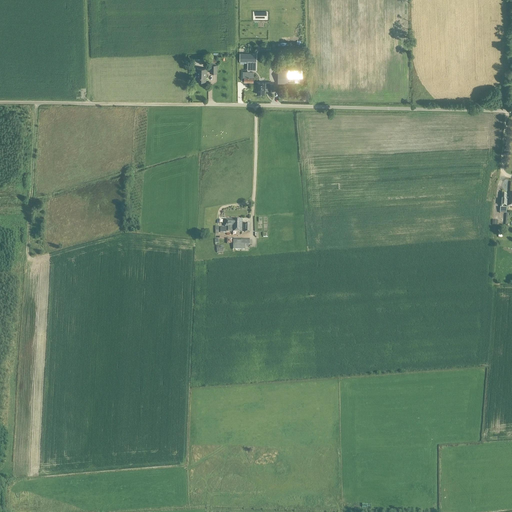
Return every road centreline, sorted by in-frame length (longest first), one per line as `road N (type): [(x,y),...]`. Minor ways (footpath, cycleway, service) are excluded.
road 1 (unclassified): [(511,111),(209,105)]
road 2 (track): [(31,262),(35,102)]
road 3 (unknown): [(256,106),(251,236)]
road 4 (track): [(87,104),(209,105)]
